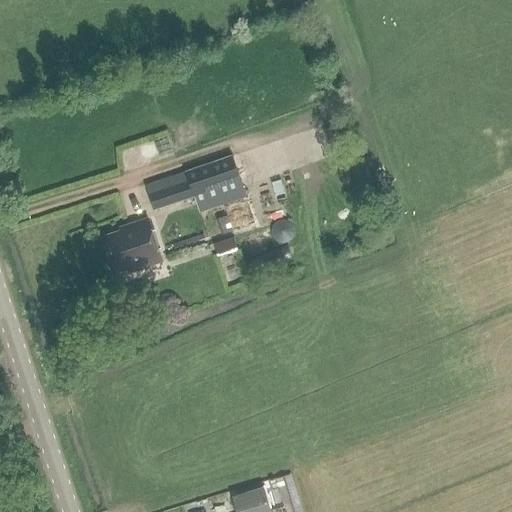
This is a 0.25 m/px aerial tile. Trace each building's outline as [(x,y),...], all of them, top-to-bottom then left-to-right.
[(127,168),(177,157),(171,130),(121,142),(127,168)] [(193,198),(188,182),(147,196),(152,211),(193,198)] [(193,198),(195,206),(198,213),(241,199),(236,183),(193,198)] [(231,215),(214,219),(218,239),(235,235),(231,215)] [(105,237),(117,273),(131,268),(133,272),(163,261),(148,218),(131,224),(132,227),(105,237)] [(270,230),(270,232),(270,234),(270,235),(271,237),(271,238),(273,240),(275,241),(277,242),(278,243),(281,243),(283,243),(285,243),(287,242),(289,240),(291,239),(292,237),(292,236),(293,234),(293,232),(293,231),(292,228),(292,227),(291,226),(290,224),(288,222),(286,221),(285,221),(282,220),(279,220),(277,221),(275,222),(273,224),(271,226),(270,228),(270,230)] [(217,252),(239,247),(237,237),(215,242),(217,252)] [(304,511),(294,472),(264,480),(272,511),(304,511)] [(271,511),(264,485),(231,495),(235,511),(271,511)]
